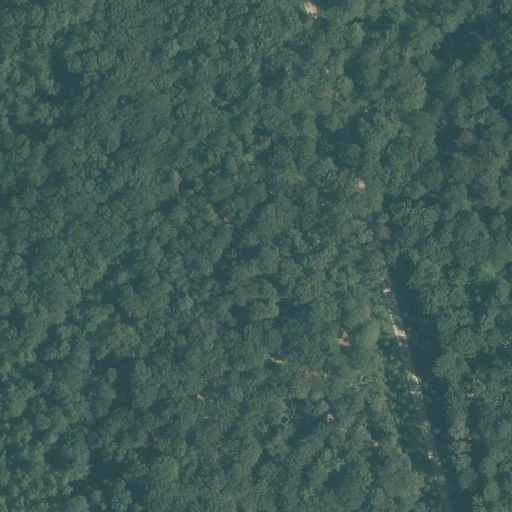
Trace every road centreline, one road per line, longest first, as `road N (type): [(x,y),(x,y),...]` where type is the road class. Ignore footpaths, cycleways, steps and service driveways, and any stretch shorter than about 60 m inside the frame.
road 1 (track): [(449,511),(307,0)]
road 2 (track): [(0,314),(158,511)]
